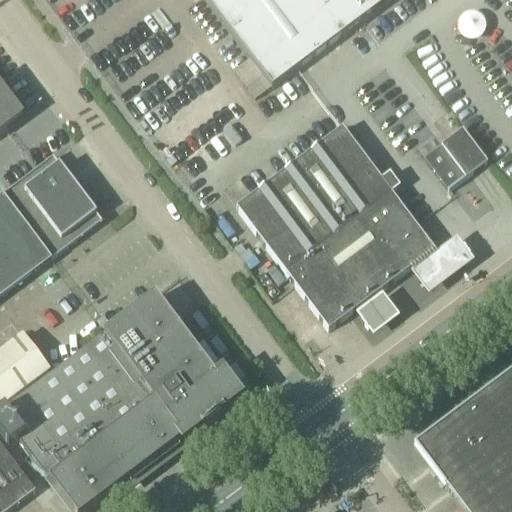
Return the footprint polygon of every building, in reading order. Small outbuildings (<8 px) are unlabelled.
[(393,0),(201,0),(271,92),(393,0)] [(0,137),(22,121),(0,92),(0,137)] [(387,184),(382,187),(341,133),(236,212),(328,334),(433,255),(387,194),(392,191),(387,184)] [(441,149),(423,163),(448,196),(465,182),(486,167),(462,133),(441,149)] [(0,302),(101,226),(52,161),(0,200),(0,302)] [(458,245),(411,279),(420,292),(428,303),(475,269),(467,259),(458,245)] [(91,511),(180,446),(181,446),(198,433),(201,436),(221,416),(238,403),(220,379),(215,383),(154,300),(120,326),(0,416),(0,441),(8,452),(17,445),(67,511),(91,511)] [(0,411),(49,375),(22,339),(0,355),(0,411)] [(511,511),(511,375),(414,449),(447,494),(449,493),(451,496),(450,497),(451,498),(452,497),(463,511),(511,511)] [(0,511),(4,511),(28,495),(0,457),(0,511)]
